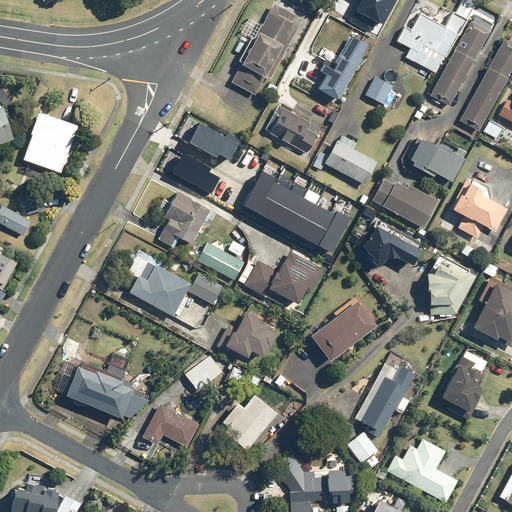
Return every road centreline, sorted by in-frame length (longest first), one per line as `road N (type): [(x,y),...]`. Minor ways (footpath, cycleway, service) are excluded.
road 1 (residential): [(0,383),(141,117),(152,68),(144,33)]
road 2 (residential): [(0,408),(141,485)]
road 3 (residential): [(144,33),(75,47),(0,37)]
road 4 (residential): [(141,485),(227,484),(241,491),(244,511)]
